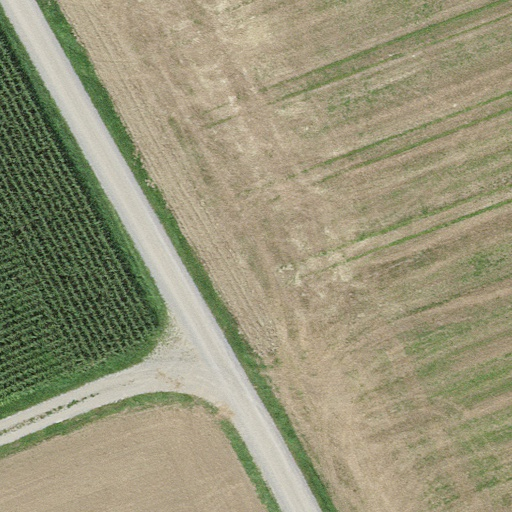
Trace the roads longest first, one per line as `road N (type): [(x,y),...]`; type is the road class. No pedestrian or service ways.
road 1 (track): [(299,511),(16,0)]
road 2 (track): [(215,357),(0,437)]
